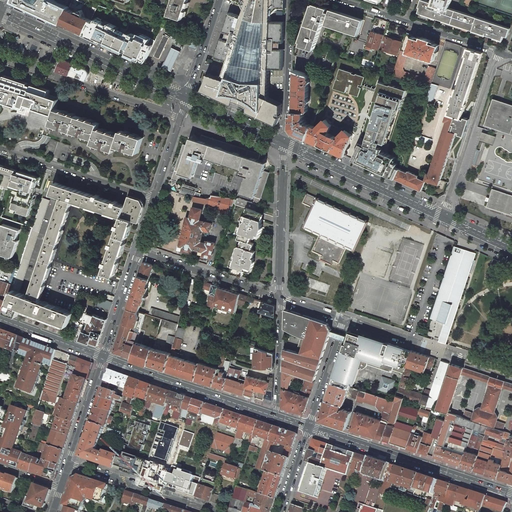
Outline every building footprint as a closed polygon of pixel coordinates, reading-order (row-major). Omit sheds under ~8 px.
[(13,0),(13,1),(20,5),(61,24),(68,9),(69,7),(55,0),(13,0)] [(182,19),(187,0),(172,0),(168,15),(182,19)] [(227,32),(225,39),(224,38),(220,40),(216,54),(218,58),(228,61),(224,75),(223,77),(209,73),(204,90),(224,99),(227,99),(230,99),(232,100),(235,100),(237,100),(239,101),(242,102),(244,103),(246,104),(249,106),(251,107),(253,109),(256,111),(257,112),(258,114),(260,116),(277,124),(281,116),(280,116),(281,116),(281,115),(282,115),(282,114),(281,113),(282,113),(282,104),(269,98),(269,82),(270,69),(281,69),(284,66),(284,52),(281,49),(281,42),(284,40),(285,25),(282,22),(271,22),(272,15),(279,8),(286,9),(285,0),(237,0),(241,1),(245,9),(243,16),(233,13),(229,15),(224,28),(226,32),(227,32)] [(451,0),(434,0),(434,1),(434,3),(425,0),(421,0),(419,7),(421,7),(419,12),(445,21),(471,29),(502,40),(504,35),(507,36),(510,28),(449,8),(451,0)] [(363,20),(314,3),(300,45),(314,50),(324,20),(327,21),(326,23),(359,33),(363,20)] [(68,27),(84,35),(91,20),(83,16),(84,13),(82,9),(75,12),(68,9),(61,24),(68,27)] [(91,20),(84,35),(145,63),(154,43),(97,17),(93,15),(91,20)] [(384,35),(372,31),(366,48),(371,49),(372,47),(379,49),(380,48),(382,39),(383,36),(384,35)] [(413,36),(406,34),(401,50),(408,52),(413,36)] [(159,58),(169,37),(164,35),(154,56),(159,58)] [(384,50),(398,54),(402,42),(394,39),(394,37),(388,35),(387,38),(383,36),(382,39),(380,48),(384,49),(384,50)] [(189,47),(196,49),(200,39),(193,36),(189,47)] [(420,55),(423,56),(422,57),(424,57),(434,61),(439,45),(432,43),(433,41),(422,37),(421,39),(413,36),(408,52),(418,55),(419,56),(420,55)] [(172,71),(182,51),(172,47),(163,67),(172,71)] [(426,179),(440,184),(441,180),(448,157),(457,132),(458,132),(459,132),(458,134),(464,136),(469,119),(464,117),(463,119),(462,119),(461,118),(483,52),(469,48),(466,55),(468,56),(455,94),(454,94),(452,101),(448,113),(445,120),(447,121),(430,173),(428,172),(426,179)] [(408,52),(401,50),(392,76),(430,88),(432,83),(436,69),(429,66),(425,76),(423,77),(404,71),(403,68),(408,52)] [(384,56),(378,54),(375,62),(382,64),(384,56)] [(56,71),(69,75),(74,64),(68,61),(62,58),(56,71)] [(87,70),(74,64),(69,75),(86,81),(88,76),(89,74),(89,73),(89,72),(88,72),(87,70)] [(379,102),(365,145),(361,143),(354,159),(391,176),(393,173),(397,175),(400,169),(396,167),(397,163),(398,160),(396,157),(381,150),(384,142),(386,143),(399,104),(402,105),(407,90),(391,84),(390,85),(380,82),(377,90),(363,85),(366,76),(357,73),(356,74),(352,73),(353,72),(341,68),(334,88),(346,92),(348,85),(350,86),(351,83),(353,84),(350,93),(359,96),(362,87),(376,92),(374,100),(379,102)] [(309,80),(309,75),(295,70),(294,115),(291,114),(291,126),(295,132),(308,138),(313,125),(309,124),(309,125),(307,124),(304,117),(304,116),(305,116),(305,112),(307,112),(308,111),(308,103),(309,103),(309,99),(308,99),(309,84),(310,80),(309,80)] [(48,95),(49,91),(0,74),(0,92),(3,83),(30,92),(31,89),(48,95)] [(30,92),(3,83),(0,92),(0,99),(19,106),(17,112),(25,115),(28,105),(54,114),(56,109),(59,99),(48,95),(31,89),(30,92)] [(438,86),(432,83),(430,88),(426,100),(433,102),(438,86)] [(511,104),(493,99),(485,125),(511,133),(511,104)] [(99,123),(56,109),(54,114),(51,124),(67,129),(73,131),(94,138),(93,143),(109,149),(115,150),(116,146),(138,153),(139,149),(140,146),(143,138),(127,132),(121,130),(120,135),(116,134),(98,128),(99,123)] [(308,138),(345,156),(353,135),(346,129),(344,131),(332,125),(326,119),(317,128),(316,127),(313,125),(308,138)] [(484,132),(481,140),(495,144),(497,136),(484,132)] [(200,141),(190,138),(188,146),(182,145),(174,171),(180,173),(189,176),(193,177),(198,159),(206,162),(207,157),(225,163),(231,144),(221,141),(202,135),(200,141)] [(261,154),(250,151),(231,144),(225,163),(242,169),(240,173),(248,175),(242,192),(261,198),(269,172),(264,170),(266,162),(259,160),(261,154)] [(0,187),(4,188),(5,186),(11,188),(12,185),(15,176),(17,169),(1,164),(0,165),(0,187)] [(37,176),(17,169),(15,176),(12,185),(18,188),(12,208),(18,210),(18,212),(29,215),(33,203),(31,202),(33,198),(34,198),(36,194),(34,194),(39,179),(37,178),(37,176)] [(397,175),(395,179),(421,191),(426,181),(418,177),(419,176),(408,171),(408,172),(403,170),(400,169),(397,175)] [(180,173),(174,171),(171,180),(177,182),(180,173)] [(171,180),(167,179),(164,185),(181,190),(180,193),(194,198),(194,196),(197,188),(177,182),(171,180)] [(89,193),(56,182),(52,193),(62,196),(59,204),(70,207),(72,200),(85,204),(89,193)] [(487,207),(511,214),(511,195),(493,189),(487,207)] [(95,195),(89,193),(85,204),(103,210),(107,199),(99,197),(100,195),(96,194),(95,195)] [(315,197),(307,193),(302,203),(310,207),(311,206),(313,207),(317,198),(315,197)] [(235,199),(212,195),(211,197),(210,203),(209,204),(229,209),(230,204),(233,205),(235,199)] [(126,206),(126,205),(122,216),(122,217),(133,220),(139,222),(144,206),(141,200),(129,196),(126,206)] [(50,200),(43,197),(14,285),(12,290),(19,292),(50,200)] [(246,222),(240,239),(244,240),(242,246),(239,246),(237,247),(235,254),(236,256),(231,272),(242,276),(244,270),(254,273),(258,262),(256,262),(257,259),(256,259),(258,252),(254,251),(256,244),(253,243),(255,236),(257,236),(264,238),(267,228),(266,227),(267,224),(266,224),(267,220),(264,219),(266,214),(257,211),(259,205),(238,198),(237,199),(236,204),(249,208),(245,220),(246,222)] [(319,199),(317,198),(313,207),(304,226),(306,227),(306,229),(319,235),(347,248),(352,250),(353,249),(355,250),(368,222),(366,221),(366,220),(319,199)] [(114,202),(107,199),(103,210),(122,216),(126,205),(118,203),(118,201),(114,200),(114,202)] [(70,207),(59,204),(53,223),(64,226),(70,207)] [(203,209),(194,207),(191,218),(187,217),(181,245),(184,246),(183,250),(192,253),(193,248),(205,251),(204,255),(212,257),(215,243),(207,241),(207,242),(206,242),(206,243),(201,242),(204,230),(210,231),(211,226),(212,223),(211,223),(200,220),(203,209)] [(133,220),(122,217),(119,224),(118,224),(117,227),(116,228),(118,229),(116,235),(127,239),(133,220)] [(64,226),(53,223),(47,241),(58,245),(64,226)] [(3,236),(1,241),(2,244),(1,248),(2,250),(1,253),(8,256),(9,255),(14,256),(19,240),(17,240),(20,230),(4,224),(2,228),(3,230),(2,234),(3,236)] [(127,239),(116,235),(113,243),(112,242),(111,246),(110,247),(112,247),(109,254),(120,258),(127,239)] [(347,248),(319,235),(311,251),(322,256),(322,255),(328,258),(325,262),(331,265),(333,261),(339,264),(347,248)] [(417,265),(423,243),(401,237),(389,281),(407,286),(412,269),(415,270),(416,264),(417,265)] [(58,245),(47,241),(41,260),(52,263),(58,245)] [(448,324),(451,325),(475,253),(455,246),(431,318),(445,323),(448,324)] [(120,258),(109,254),(107,261),(105,261),(104,264),(104,265),(105,266),(103,273),(114,276),(120,258)] [(52,263),(41,260),(35,278),(46,282),(52,263)] [(154,265),(144,262),(140,275),(150,279),(154,265)] [(140,275),(129,308),(139,311),(144,297),(145,297),(147,293),(145,293),(150,279),(140,275)] [(46,282),(35,278),(29,296),(40,300),(46,282)] [(14,285),(0,279),(0,297),(9,301),(12,290),(14,285)] [(210,294),(208,300),(209,300),(208,305),(214,307),(214,305),(215,302),(219,287),(212,284),(206,282),(204,288),(211,290),(210,294)] [(226,289),(219,287),(215,302),(214,305),(236,312),(236,311),(238,304),(241,294),(226,289)] [(19,292),(12,290),(9,301),(6,311),(18,316),(21,308),(25,309),(29,296),(19,292)] [(255,298),(241,294),(238,304),(244,306),(247,299),(254,301),(255,298)] [(40,300),(29,296),(25,309),(46,317),(51,304),(40,300)] [(0,308),(6,311),(9,301),(0,297),(0,308)] [(113,301),(106,299),(103,306),(111,308),(113,301)] [(275,305),(263,301),(260,311),(275,316),(275,305)] [(73,313),(51,304),(46,317),(68,325),(73,313)] [(129,308),(124,322),(133,325),(131,331),(139,333),(141,328),(146,313),(139,311),(129,308)] [(181,317),(151,308),(149,314),(162,318),(179,324),(181,317)] [(301,338),(298,346),(302,347),(301,349),(298,348),(297,351),(284,348),(283,370),(315,381),(329,337),(330,334),(332,330),(328,323),(303,314),(303,316),(300,315),(301,314),(287,309),(285,311),(285,331),(288,333),(293,335),(296,336),(301,338)] [(94,315),(88,313),(86,319),(89,320),(85,332),(84,331),(81,339),(90,343),(90,342),(98,345),(100,338),(101,338),(103,333),(102,333),(106,323),(107,319),(94,314),(94,315)] [(179,324),(162,318),(160,325),(177,331),(178,327),(179,324)] [(123,354),(131,331),(133,325),(124,322),(122,329),(114,351),(123,354)] [(445,343),(451,325),(448,324),(445,323),(439,341),(445,343)] [(185,329),(178,327),(177,331),(176,337),(173,347),(180,349),(185,329)] [(9,349),(16,352),(17,349),(19,336),(9,332),(0,328),(0,345),(4,347),(9,349)] [(137,342),(139,333),(131,331),(123,354),(126,356),(132,358),(137,342)] [(201,358),(207,334),(200,333),(195,350),(198,350),(195,362),(199,364),(200,362),(201,358)] [(176,337),(169,335),(165,349),(168,349),(168,352),(172,353),(172,350),(173,347),(176,337)] [(20,355),(21,351),(26,338),(19,336),(17,349),(16,352),(16,353),(20,355)] [(345,343),(339,363),(334,377),(333,381),(343,384),(350,386),(351,387),(357,368),(358,368),(360,369),(362,369),(363,369),(366,368),(367,367),(368,365),(369,363),(369,362),(368,361),(368,360),(367,359),(368,359),(370,358),(372,358),(374,358),(376,358),(377,358),(380,359),(382,360),(384,361),(382,367),(404,374),(405,370),(406,366),(410,356),(402,353),(403,349),(402,348),(400,347),(398,346),(386,342),(384,347),(353,336),(352,338),(347,337),(347,339),(345,343)] [(36,381),(41,369),(43,364),(42,364),(42,363),(43,361),(42,361),(43,359),(52,363),(53,359),(56,350),(49,347),(46,346),(33,341),(26,338),(21,351),(31,355),(29,361),(28,360),(27,361),(26,364),(22,376),(18,385),(22,387),(22,389),(28,391),(29,389),(33,391),(36,381)] [(137,342),(132,358),(141,361),(149,364),(154,349),(137,342)] [(255,347),(255,368),(273,368),(274,360),(274,353),(265,350),(256,347),(255,347)] [(154,349),(149,364),(158,367),(167,370),(171,355),(172,353),(168,352),(154,348),(154,349)] [(16,352),(9,349),(5,368),(12,370),(16,353),(16,352)] [(435,358),(411,350),(410,356),(406,366),(430,374),(435,358)] [(226,353),(223,352),(220,364),(219,368),(213,385),(224,388),(228,373),(222,371),(226,353)] [(68,364),(64,377),(67,377),(69,378),(71,373),(81,376),(88,379),(93,363),(82,359),(71,355),(68,364)] [(171,355),(167,370),(180,374),(182,375),(195,379),(199,364),(195,362),(176,356),(171,355)] [(68,364),(53,359),(52,363),(43,392),(51,394),(57,397),(64,377),(68,364)] [(449,363),(440,360),(435,377),(431,389),(428,388),(425,388),(423,393),(406,388),(406,387),(411,371),(405,370),(404,374),(397,395),(404,397),(422,403),(433,407),(435,407),(449,363)] [(202,363),(200,362),(199,364),(195,379),(213,385),(219,368),(208,364),(202,363)] [(464,368),(452,364),(438,408),(441,409),(442,410),(449,412),(462,373),(464,368)] [(0,366),(0,367),(0,383),(9,387),(12,370),(5,368),(0,366)] [(241,370),(229,367),(228,373),(224,388),(239,393),(244,395),(246,387),(245,387),(248,376),(246,376),(244,383),(236,380),(237,378),(239,378),(241,370)] [(462,373),(489,382),(491,377),(477,372),(464,368),(462,373)] [(119,386),(127,389),(131,378),(124,375),(108,369),(105,380),(102,387),(109,390),(111,385),(109,385),(110,382),(115,384),(119,386)] [(283,370),(282,407),(283,407),(304,414),(315,381),(283,370)] [(79,404),(87,381),(87,380),(80,377),(75,376),(74,379),(72,379),(66,399),(79,404)] [(268,381),(248,376),(245,387),(246,387),(244,395),(252,397),(255,389),(266,392),(263,401),(272,404),(273,376),(270,376),(270,377),(269,377),(267,377),(267,380),(268,380),(268,381)] [(490,385),(482,408),(480,407),(475,410),(474,413),(468,411),(465,412),(463,417),(472,420),(476,421),(488,425),(494,427),(503,430),(504,426),(503,423),(497,421),(498,417),(496,412),(494,412),(503,386),(504,381),(491,377),(489,382),(489,384),(490,385)] [(128,418),(130,418),(132,415),(133,410),(137,397),(142,382),(133,378),(131,378),(127,389),(125,396),(129,397),(127,404),(123,402),(123,404),(121,411),(129,415),(128,418)] [(379,389),(391,393),(394,381),(383,378),(379,389)] [(333,381),(327,399),(342,404),(344,405),(350,386),(343,384),(333,381)] [(511,383),(504,381),(503,386),(511,389),(511,383)] [(144,399),(140,412),(138,415),(142,417),(144,411),(153,386),(144,382),(142,382),(137,397),(144,399)] [(119,386),(115,384),(115,386),(119,387),(117,393),(118,393),(125,396),(127,389),(119,386)] [(157,416),(155,422),(160,423),(161,422),(163,416),(166,407),(167,403),(171,392),(162,389),(153,386),(144,411),(148,412),(151,402),(163,406),(159,416),(157,416)] [(117,395),(118,393),(117,393),(109,390),(102,387),(99,397),(115,401),(116,399),(121,401),(122,397),(117,395)] [(356,412),(351,429),(382,439),(386,427),(387,425),(388,421),(395,401),(359,390),(356,399),(355,401),(363,403),(364,401),(376,406),(379,410),(383,411),(380,419),(356,412)] [(41,399),(48,402),(49,401),(51,394),(43,392),(41,399)] [(167,403),(176,406),(172,418),(178,420),(179,419),(182,408),(186,397),(179,394),(171,392),(167,403)] [(59,411),(57,416),(58,417),(74,422),(79,404),(66,399),(57,397),(51,394),(49,401),(56,403),(57,403),(55,409),(59,411)] [(404,397),(397,395),(395,400),(398,401),(391,420),(396,422),(399,412),(402,404),(404,397)] [(111,412),(115,401),(99,397),(96,407),(111,412)] [(188,410),(190,411),(194,400),(186,397),(182,408),(184,409),(182,416),(186,417),(188,410)] [(320,419),(346,428),(352,411),(344,409),(340,409),(341,407),(342,404),(327,399),(320,419)] [(186,424),(189,425),(191,420),(197,422),(199,414),(200,414),(202,415),(206,403),(194,400),(190,411),(186,424)] [(217,429),(218,430),(218,428),(225,410),(206,403),(202,415),(200,419),(199,423),(203,425),(206,415),(218,419),(215,425),(218,426),(217,429)] [(433,407),(422,403),(420,408),(420,410),(419,413),(424,415),(422,420),(428,422),(431,412),(433,407)] [(420,410),(402,404),(399,412),(417,418),(419,413),(420,410)] [(0,423),(5,426),(0,441),(0,461),(5,463),(19,468),(24,454),(24,453),(13,449),(27,411),(17,407),(13,406),(10,412),(4,409),(4,408),(0,405),(0,423)] [(110,416),(111,412),(96,407),(91,422),(104,426),(106,427),(108,423),(112,424),(114,417),(110,416)] [(425,431),(418,451),(428,454),(434,436),(440,438),(449,412),(442,410),(441,409),(433,433),(425,431)] [(40,426),(45,413),(37,410),(33,424),(39,426),(40,426)] [(236,434),(237,434),(243,416),(225,410),(218,428),(226,431),(228,425),(237,428),(236,434)] [(449,412),(440,438),(433,456),(461,465),(476,421),(472,420),(463,417),(449,412)] [(142,418),(132,415),(130,418),(130,419),(137,421),(138,421),(137,423),(136,423),(135,425),(131,424),(129,429),(134,431),(135,431),(134,432),(133,432),(132,435),(128,433),(126,439),(131,440),(132,440),(131,442),(130,442),(130,444),(125,443),(124,446),(134,449),(135,448),(142,450),(150,425),(146,424),(148,419),(142,417),(142,418)] [(244,448),(249,450),(259,421),(243,416),(237,434),(236,438),(233,446),(241,448),(243,440),(241,439),(244,432),(252,434),(249,442),(247,441),(244,448)] [(58,417),(54,430),(69,435),(74,422),(58,417)] [(266,439),(256,468),(260,470),(267,451),(275,426),(267,424),(259,421),(249,450),(256,453),(258,448),(254,447),(255,444),(258,445),(261,437),(266,439)] [(476,421),(461,465),(473,469),(477,458),(478,455),(473,453),(475,447),(480,449),(482,443),(488,425),(476,421)] [(96,451),(104,426),(91,422),(84,441),(79,457),(115,469),(119,456),(105,451),(104,453),(98,451),(97,452),(96,451)] [(167,461),(179,428),(161,422),(160,423),(149,455),(167,461)] [(35,441),(39,426),(33,424),(28,439),(35,441)] [(412,433),(407,448),(418,451),(425,431),(421,429),(419,435),(415,434),(417,425),(415,424),(413,430),(412,433)] [(506,451),(507,452),(511,436),(511,433),(503,430),(494,427),(488,425),(482,443),(494,447),(506,451)] [(284,456),(289,458),(293,448),(298,434),(275,426),(267,451),(272,452),(275,442),(276,443),(276,445),(279,446),(280,444),(287,446),(284,456)] [(386,427),(382,439),(389,442),(393,430),(386,427)] [(393,430),(389,442),(407,448),(412,433),(413,430),(408,428),(407,431),(394,427),(393,430)] [(54,430),(49,445),(64,450),(69,435),(54,430)] [(184,430),(179,445),(190,449),(195,434),(184,430)] [(236,438),(217,431),(211,448),(230,454),(233,446),(236,438)] [(329,445),(313,439),(306,462),(312,464),(317,466),(319,459),(314,458),(316,452),(322,454),(320,460),(324,461),(329,445)] [(494,447),(482,443),(480,449),(478,455),(490,459),(491,457),(494,447)] [(49,445),(44,461),(59,466),(64,450),(49,445)] [(327,469),(348,476),(351,468),(353,462),(356,453),(330,445),(329,445),(324,461),(320,460),(319,459),(317,466),(327,469)] [(489,462),(485,474),(497,477),(506,451),(494,447),(491,457),(496,459),(496,462),(494,462),(494,460),(490,459),(489,462)] [(506,451),(497,477),(505,480),(511,482),(511,465),(511,467),(510,466),(510,469),(511,470),(510,471),(509,470),(508,471),(507,471),(511,455),(511,453),(507,452),(506,451)] [(272,452),(265,471),(267,472),(283,477),(289,458),(284,456),(272,452)] [(124,457),(119,456),(115,469),(133,475),(133,473),(142,476),(147,460),(136,457),(137,456),(125,453),(124,457)] [(208,457),(223,462),(224,458),(210,453),(208,457)] [(370,458),(356,453),(353,462),(351,468),(355,470),(357,464),(363,466),(367,467),(370,458)] [(36,458),(24,454),(19,468),(31,472),(36,458)] [(39,466),(41,460),(36,458),(31,472),(54,480),(59,466),(44,461),(42,467),(39,466)] [(389,464),(370,458),(367,467),(364,474),(383,480),(384,479),(389,464)] [(489,462),(477,458),(473,469),(485,474),(489,462)] [(163,465),(147,460),(142,476),(141,478),(165,486),(170,473),(162,471),(163,465)] [(222,475),(239,480),(242,469),(226,464),(222,475)] [(317,466),(312,464),(302,493),(318,498),(327,469),(317,466)] [(397,467),(389,464),(384,479),(392,482),(397,467)] [(420,474),(397,467),(392,482),(392,483),(401,486),(400,490),(406,492),(407,489),(405,489),(405,487),(415,490),(416,488),(420,474)] [(195,496),(199,484),(193,482),(195,476),(184,472),(185,470),(181,469),(180,471),(177,470),(175,475),(170,473),(165,486),(195,496)] [(2,472),(0,471),(0,489),(4,491),(7,493),(8,492),(13,494),(18,478),(5,474),(5,475),(2,474),(2,472)] [(267,472),(260,494),(276,499),(283,477),(267,472)] [(439,480),(420,474),(416,488),(434,494),(435,491),(439,480)] [(73,479),(64,506),(67,507),(82,511),(83,507),(81,507),(83,499),(87,497),(94,500),(94,497),(99,499),(98,501),(102,503),(108,485),(84,477),(79,475),(73,479)] [(381,486),(362,480),(361,484),(355,501),(374,507),(381,486)] [(450,484),(439,480),(435,491),(440,492),(443,493),(440,501),(444,503),(450,484)] [(32,494),(31,498),(29,497),(28,501),(29,502),(27,507),(29,508),(37,510),(38,506),(45,508),(46,505),(49,497),(50,494),(51,490),(44,487),(37,485),(36,484),(34,489),(36,490),(34,495),(32,494)] [(214,489),(199,484),(195,496),(210,501),(214,489)] [(460,487),(450,484),(444,503),(451,505),(451,504),(454,506),(456,499),(460,487)] [(240,500),(237,510),(243,511),(246,502),(248,495),(250,490),(237,486),(229,507),(233,509),(237,499),(240,500)] [(470,490),(460,487),(456,499),(462,501),(461,504),(465,505),(470,490)] [(246,502),(243,511),(271,511),(276,499),(260,494),(250,490),(248,495),(257,498),(259,498),(258,501),(256,500),(254,505),(246,502)] [(481,511),(487,496),(470,490),(465,505),(462,511),(481,511)] [(124,498),(123,502),(132,505),(133,501),(135,494),(126,491),(124,498)] [(440,492),(435,491),(434,494),(432,501),(430,506),(429,511),(428,511),(431,511),(434,505),(435,505),(440,492)] [(133,501),(149,506),(151,499),(135,494),(133,501)] [(487,496),(481,511),(502,511),(507,503),(487,496)] [(161,511),(163,511),(164,511),(166,504),(151,499),(149,506),(162,511),(161,511)]
